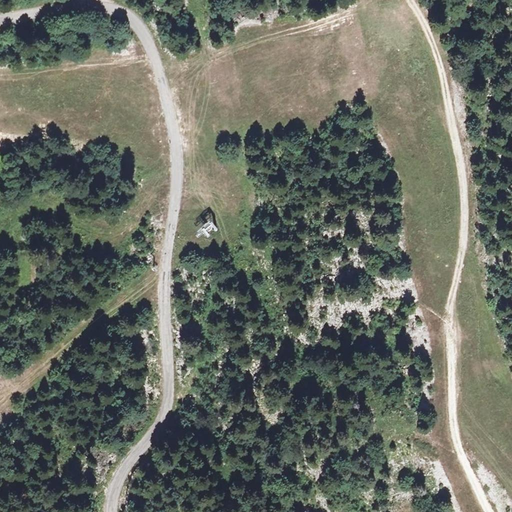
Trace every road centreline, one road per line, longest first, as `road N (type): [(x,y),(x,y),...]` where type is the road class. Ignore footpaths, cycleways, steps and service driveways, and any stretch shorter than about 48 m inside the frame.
road 1 (unclassified): [(0,24),(110,7),(150,42),(168,98),(178,171),(163,281),(169,387),(157,422),(116,479),(109,511)]
road 2 (track): [(485,511),(447,410),(445,312),(462,247),(460,164),(442,71),(409,0)]
